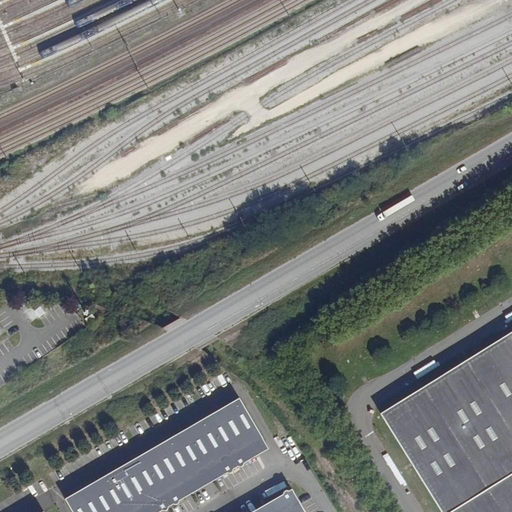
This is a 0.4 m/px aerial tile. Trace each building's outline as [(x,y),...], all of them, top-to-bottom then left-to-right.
[(98,321),(95,316),(88,321),(91,326),(98,321)] [(511,511),(511,333),(381,414),(441,511),(511,511)] [(234,471),(234,469),(233,468),(232,466),(237,464),(238,465),(239,466),(240,467),(241,467),(243,467),(244,466),(245,465),(245,463),(244,462),(242,457),(266,444),(240,398),(65,499),(72,511),(147,511),(159,505),(162,509),(163,511),(164,511),(165,511),(167,511),(168,510),(169,508),(169,507),(168,506),(167,504),(172,501),(173,503),(174,504),(175,505),(176,505),(178,505),(179,503),(179,502),(180,501),(179,499),(177,495),(224,468),(228,473),(229,474),(231,473),(233,473),(234,471)] [(266,444),(242,457),(244,462),(245,463),(269,449),(266,444)] [(180,501),(228,473),(224,468),(177,495),(179,499),(180,501)] [(305,511),(294,492),(291,494),(290,492),(289,491),(288,490),(286,491),(284,492),(284,493),(284,494),(284,496),(286,500),(265,511),(305,511)] [(284,496),(284,494),(253,511),(265,511),(286,500),(284,496)]
